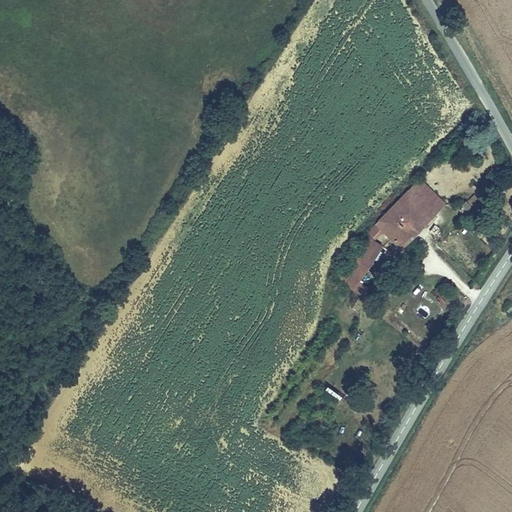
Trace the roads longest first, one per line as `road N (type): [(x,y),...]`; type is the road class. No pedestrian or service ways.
road 1 (tertiary): [(356,511),(511,254)]
road 2 (residential): [(426,0),(511,149)]
